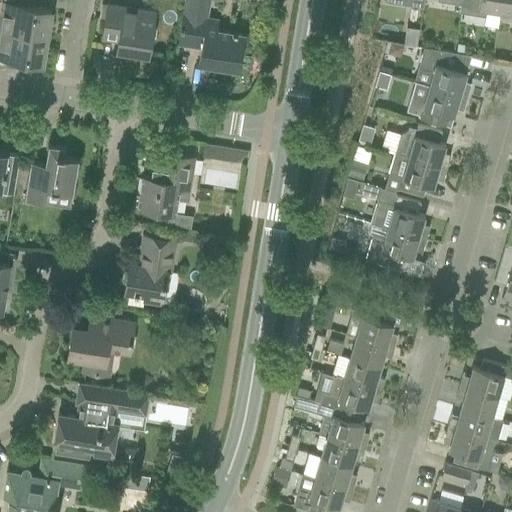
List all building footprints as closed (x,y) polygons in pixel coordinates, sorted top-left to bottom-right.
[(461,5),(459,13),(460,13),(485,17),(487,9),(500,11),(501,0),(462,0),(462,5),(461,5)] [(511,0),(501,0),(500,11),(511,12),(511,18),(511,21),(511,20),(511,0)] [(3,2),(0,21),(0,29),(46,37),(51,10),(3,2)] [(148,55),(155,11),(107,4),(102,38),(118,40),(117,50),(148,55)] [(219,19),(182,13),(177,45),(179,45),(179,44),(201,47),(198,63),(239,70),(245,34),(217,29),(219,19)] [(46,37),(0,29),(0,57),(42,64),(46,37)] [(387,52),(387,53),(400,57),(403,45),(391,41),(387,52)] [(464,54),(429,48),(423,47),(419,63),(422,68),(432,72),(428,85),(467,96),(470,86),(462,83),(466,73),(459,71),(464,54)] [(379,71),(375,85),(386,89),(390,74),(379,71)] [(410,99),(406,111),(420,114),(419,117),(443,124),(445,125),(448,114),(453,115),(456,104),(464,106),(467,96),(428,85),(423,103),(410,99)] [(363,124),(358,139),(369,143),(374,127),(363,124)] [(441,131),(417,124),(416,128),(408,126),(407,130),(400,134),(394,152),(408,156),(446,167),(449,157),(442,155),(445,144),(438,142),(441,131)] [(203,155),(246,162),(248,150),(205,143),(203,155)] [(31,162),(25,200),(44,203),(46,190),(73,194),(78,158),(63,156),(65,146),(48,144),(45,164),(31,162)] [(175,213),(179,188),(188,189),(194,157),(159,151),(157,169),(153,168),(152,177),(143,175),(138,207),(175,213)] [(0,191),(14,194),(20,155),(0,152),(0,191)] [(446,167),(408,156),(398,189),(422,196),(425,184),(432,186),(436,176),(443,178),(446,167)] [(347,177),(359,181),(361,181),(366,165),(352,161),(347,177)] [(347,177),(342,195),(354,199),(359,181),(347,177)] [(420,202),(396,195),(394,191),(380,187),(380,188),(381,189),(372,222),(370,221),(370,222),(387,227),(425,239),(428,228),(421,226),(424,215),(417,213),(420,202)] [(372,235),(365,260),(400,270),(405,256),(412,258),(415,247),(422,249),(425,239),(387,227),(384,239),(372,235)] [(205,233),(181,230),(179,244),(203,247),(205,233)] [(122,271),(121,282),(126,286),(125,291),(129,292),(126,304),(142,307),(144,299),(162,302),(167,271),(170,271),(175,239),(145,235),(140,265),(129,263),(128,269),(122,271)] [(331,237),(328,247),(342,251),(345,240),(331,237)] [(511,244),(505,242),(495,273),(507,276),(501,297),(511,300),(511,244)] [(0,263),(0,311),(1,312),(8,265),(0,263)] [(389,310),(357,301),(354,300),(350,315),(354,322),(359,324),(355,336),(393,347),(397,336),(389,334),(392,323),(385,321),(389,310)] [(332,316),(320,313),(317,324),(328,328),(332,316)] [(129,353),(134,322),(90,315),(88,329),(72,326),(67,356),(85,359),(83,371),(103,374),(107,349),(129,353)] [(325,336),(316,334),(313,346),(321,349),(325,336)] [(355,336),(349,357),(380,366),(383,355),(391,357),(393,347),(355,336)] [(340,354),(343,343),(329,339),(326,350),(340,354)] [(313,346),(311,352),(309,358),(318,360),(321,349),(313,346)] [(349,357),(343,377),(381,389),(384,378),(377,376),(380,366),(349,357)] [(511,374),(511,367),(482,358),(479,367),(472,365),(469,376),(462,374),(458,385),(497,396),(503,376),(511,378),(511,374)] [(381,389),(343,377),(335,375),(330,393),(322,391),(319,402),(361,414),(363,406),(368,407),(371,397),(378,399),(381,389)] [(59,413),(54,443),(56,444),(54,453),(88,458),(90,449),(95,450),(94,453),(113,456),(118,423),(115,422),(117,409),(145,414),(149,393),(80,382),(76,403),(79,404),(77,416),(59,413)] [(308,388),(296,385),(294,393),(306,396),(308,388)] [(497,396),(458,385),(456,395),(463,397),(460,407),(491,417),(497,396)] [(361,414),(319,402),(316,412),(323,414),(318,433),(326,435),(365,446),(368,436),(360,433),(363,423),(359,421),(361,414)] [(449,415),(446,426),(485,437),(495,440),(496,441),(502,420),(501,419),(491,417),(460,407),(458,415),(457,418),(449,415)] [(446,426),(443,436),(451,438),(449,444),(448,449),(454,451),(467,455),(465,464),(476,467),(486,470),(495,440),(485,437),(446,426)] [(291,434),(288,444),(287,447),(296,449),(300,437),(291,434)] [(365,446),(326,435),(320,456),(351,465),(354,454),(362,456),(365,446)] [(287,447),(284,458),(281,457),(279,466),(290,469),(296,449),(287,447)] [(171,454),(164,476),(180,478),(186,459),(171,454)] [(320,456),(314,477),(352,488),(356,477),(348,475),(351,465),(320,456)] [(7,469),(2,496),(9,497),(6,511),(57,511),(59,504),(54,503),(57,485),(85,489),(89,465),(41,457),(38,475),(30,473),(30,471),(29,468),(26,466),(22,467),(20,470),(20,471),(7,469)] [(444,462),(440,475),(466,482),(470,470),(444,462)] [(276,467),(271,484),(286,488),(290,471),(276,467)] [(470,470),(466,482),(464,490),(470,492),(478,472),(470,470)] [(499,475),(497,483),(501,489),(508,491),(511,479),(499,475)] [(297,485),(292,505),(316,511),(331,511),(333,505),(339,507),(342,496),(349,498),(352,488),(314,477),(310,489),(297,485)] [(430,498),(425,511),(457,511),(458,511),(460,507),(430,498)]
